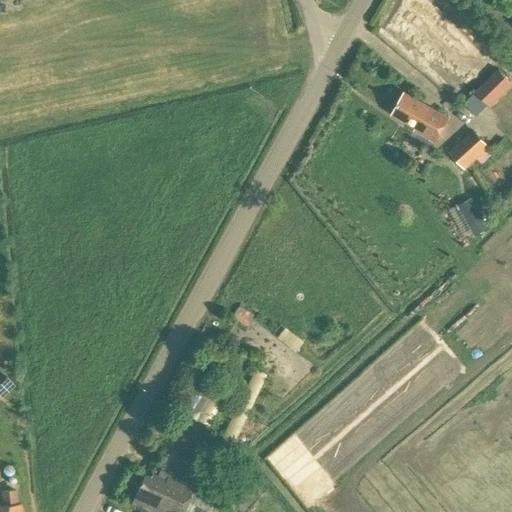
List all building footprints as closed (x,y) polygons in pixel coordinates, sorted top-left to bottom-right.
[(478,117),(488,106),(489,107),(511,85),(498,70),(464,103),(478,117)] [(436,142),(449,120),(404,93),(392,115),(416,128),(415,130),(436,142)] [(475,131),(450,153),(465,169),(489,147),(475,131)] [(0,381),(0,397),(0,398),(15,387),(6,376),(0,381)] [(207,398),(188,389),(178,409),(196,419),(207,398)] [(210,395),(202,419),(213,423),(222,399),(210,395)] [(176,431),(161,463),(192,476),(199,460),(204,460),(210,445),(176,431)] [(145,477),(132,506),(145,511),(154,511),(156,507),(167,511),(183,511),(193,488),(168,477),(166,481),(152,475),(151,479),(145,477)] [(3,507),(17,506),(15,491),(2,492),(3,507)] [(223,511),(225,508),(214,503),(192,494),(184,511),(223,511)]
